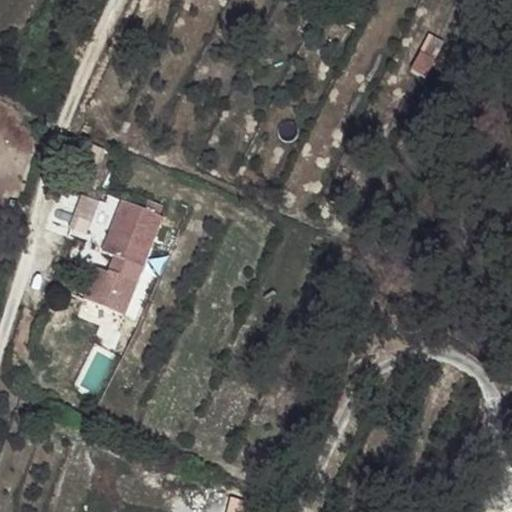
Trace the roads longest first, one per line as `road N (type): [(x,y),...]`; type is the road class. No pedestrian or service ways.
road 1 (track): [(0,360),(68,117),(119,0)]
road 2 (track): [(299,511),(364,368),(387,342),(415,338),(456,355),(496,386),(502,442)]
